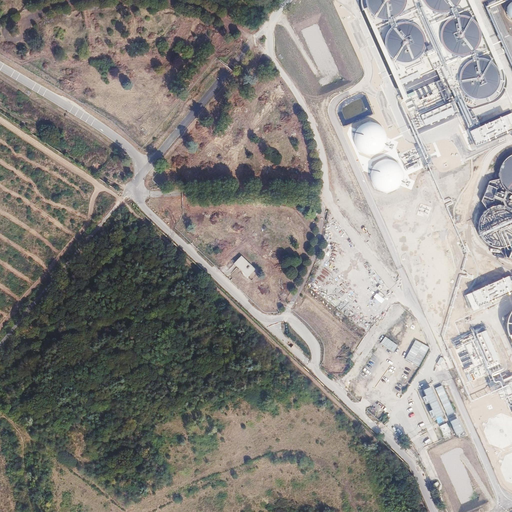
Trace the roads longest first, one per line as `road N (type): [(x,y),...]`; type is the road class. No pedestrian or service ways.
road 1 (unknown): [(121,213),(121,200),(142,218),(405,470),(424,511)]
road 2 (residential): [(253,38),(304,114),(321,183),(304,277),(270,327)]
road 3 (unclassified): [(432,511),(410,462),(270,327)]
road 4 (unclassified): [(0,345),(128,191)]
road 5 (unclassified): [(128,191),(253,38)]
road 6 (unclassified): [(270,327),(128,191)]
road 7 (unknown): [(121,200),(0,119)]
